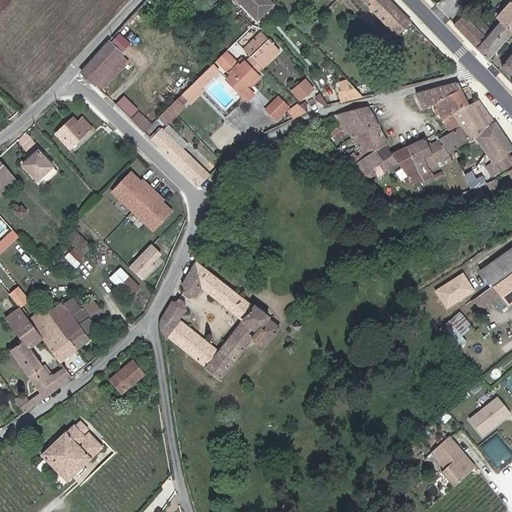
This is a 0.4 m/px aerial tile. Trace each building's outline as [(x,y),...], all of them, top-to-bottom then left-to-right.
[(146,0),(128,21),(83,71),(110,96),(117,88),(110,81),(131,60),(117,46),(148,11),(157,0),(146,0)] [(241,0),(258,18),(274,2),(271,0),(241,0)] [(399,25),(408,17),(391,0),(379,0),(373,7),(390,25),(395,21),(399,25)] [(491,61),(511,37),(511,15),(511,14),(511,3),(498,18),(504,24),(494,34),(481,22),(476,27),(465,18),(457,26),(491,61)] [(280,50),(262,32),(244,49),(250,56),(260,66),(262,68),(280,50)] [(239,62),(231,54),(222,63),(232,73),(228,78),(247,97),(253,91),(250,89),(246,85),(251,81),(252,82),(259,75),(255,71),(248,63),(249,62),(247,59),(245,61),(241,65),(239,62)] [(260,66),(250,56),(247,59),(249,62),(248,63),(255,71),(260,66)] [(214,63),(184,93),(189,98),(190,98),(192,100),(203,89),(201,87),(219,69),(214,63)] [(262,78),(259,75),(252,82),(251,81),(246,85),(250,89),(262,78)] [(291,88),(300,100),(316,88),(307,76),(291,88)] [(426,110),(437,104),(463,90),(459,84),(418,94),(426,110)] [(471,104),(463,90),(437,104),(449,129),(452,134),(464,127),(457,112),(471,104)] [(255,94),(253,91),(247,97),(249,99),(255,94)] [(152,122),(123,93),(115,101),(145,130),(152,122)] [(189,98),(184,93),(160,117),(167,124),(184,106),(183,104),(189,98)] [(291,104),(280,95),(269,110),(279,118),(291,104)] [(294,118),(310,109),(304,100),(289,109),(294,118)] [(464,127),(470,139),(480,133),(485,142),(496,160),(488,164),(496,175),(511,165),(511,157),(510,154),(511,152),(511,139),(505,130),(498,120),(496,122),(482,105),(478,100),(471,104),(457,112),(464,127)] [(384,161),(394,155),(387,145),(390,143),(383,131),(370,106),(332,116),(319,121),(331,140),(349,129),(367,158),(378,175),(384,171),(384,161)] [(80,121),(76,117),(59,132),(72,148),(94,128),(85,117),(80,121)] [(211,173),(204,166),(184,147),(190,141),(170,122),(164,128),(163,126),(153,137),(163,147),(200,183),(211,173)] [(442,140),(449,155),(455,151),(470,139),(464,127),(452,134),(442,140)] [(409,148),(394,155),(399,162),(408,175),(405,177),(410,183),(423,175),(423,172),(439,165),(438,162),(450,156),(449,155),(442,140),(430,147),(427,139),(409,148)] [(56,165),(41,148),(25,161),(40,179),(56,165)] [(361,161),(356,153),(344,160),(350,169),(370,193),(378,187),(372,179),(378,175),(367,158),(361,161)] [(399,162),(394,155),(384,161),(384,171),(399,162)] [(0,156),(0,180),(12,171),(0,156)] [(204,166),(211,173),(218,166),(211,159),(204,166)] [(486,183),(479,168),(466,174),(469,179),(474,190),(486,183)] [(0,195),(19,180),(12,171),(0,180),(0,195)] [(140,186),(125,172),(107,192),(148,231),(167,212),(152,198),(154,196),(142,185),(140,186)] [(445,176),(442,172),(435,176),(437,181),(445,176)] [(466,198),(475,194),(474,190),(469,179),(459,184),(466,198)] [(474,190),(475,194),(477,196),(490,190),(486,183),(474,190)] [(29,210),(23,204),(17,210),(23,215),(29,210)] [(13,228),(0,240),(0,252),(0,253),(20,235),(13,228)] [(88,241),(77,230),(69,238),(80,249),(88,241)] [(142,278),(165,254),(152,242),(129,266),(142,278)] [(475,269),(487,284),(511,265),(511,242),(475,269)] [(73,246),(66,257),(78,265),(85,254),(73,246)] [(222,279),(197,260),(183,284),(184,285),(184,289),(183,292),(189,297),(197,297),(203,288),(235,313),(243,319),(219,350),(179,319),(186,309),(185,302),(180,298),(177,300),(173,299),(163,317),(161,321),(162,326),(165,330),(221,376),(252,337),(264,346),(281,325),(270,316),(271,313),(257,302),(255,304),(222,279)] [(435,289),(447,308),(476,290),(464,271),(435,289)] [(511,302),(511,274),(508,277),(495,287),(509,305),(511,302)] [(141,287),(130,276),(121,285),(132,296),(141,287)] [(10,293),(21,306),(30,299),(19,285),(10,293)] [(509,305),(495,287),(485,294),(499,312),(509,305)] [(92,314),(85,304),(82,306),(79,302),(75,297),(66,303),(65,302),(45,316),(52,324),(56,321),(76,348),(90,338),(87,332),(93,328),(86,319),(92,314)] [(93,298),(85,304),(92,314),(101,308),(93,298)] [(60,360),(49,344),(35,325),(22,308),(8,318),(25,343),(13,351),(33,379),(46,370),(58,388),(73,377),(60,360)] [(60,360),(76,348),(56,321),(52,324),(45,316),(42,312),(34,318),(37,323),(51,342),(49,344),(60,360)] [(303,324),(298,320),(294,325),(299,329),(303,324)] [(144,377),(134,363),(109,382),(120,396),(144,377)] [(58,388),(46,370),(33,379),(45,397),(58,388)] [(227,383),(220,377),(216,381),(223,388),(227,383)] [(31,407),(22,392),(16,396),(26,410),(31,407)] [(511,414),(497,397),(469,418),(483,436),(511,414)] [(86,433),(74,421),(67,428),(66,427),(42,452),(69,479),(93,455),(79,440),(86,433)] [(482,446),(498,465),(511,453),(511,451),(498,434),(482,446)] [(447,466),(464,451),(465,451),(450,435),(433,450),(447,466)] [(464,451),(447,466),(442,470),(445,473),(455,484),(476,466),(470,459),(464,451)]
